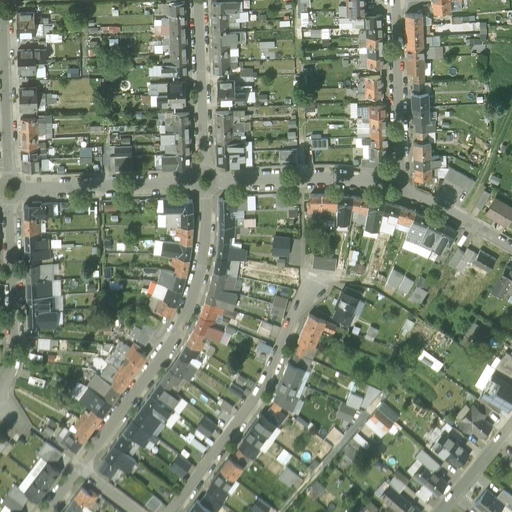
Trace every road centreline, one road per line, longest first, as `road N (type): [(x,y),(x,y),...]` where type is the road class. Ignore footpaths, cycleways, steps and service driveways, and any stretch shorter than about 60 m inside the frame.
road 1 (residential): [(77,471),(179,327),(201,252),(205,195)]
road 2 (residential): [(169,511),(262,386),(290,321),(321,278)]
road 3 (residential): [(10,203),(15,353),(0,395)]
road 4 (residential): [(389,187),(398,173),(395,0)]
road 5 (residential): [(2,0),(6,177)]
road 6 (residential): [(389,187),(312,179),(216,183)]
road 7 (residential): [(204,169),(196,0)]
road 8 (residential): [(22,188),(191,181)]
road 9 (residential): [(511,248),(389,187)]
